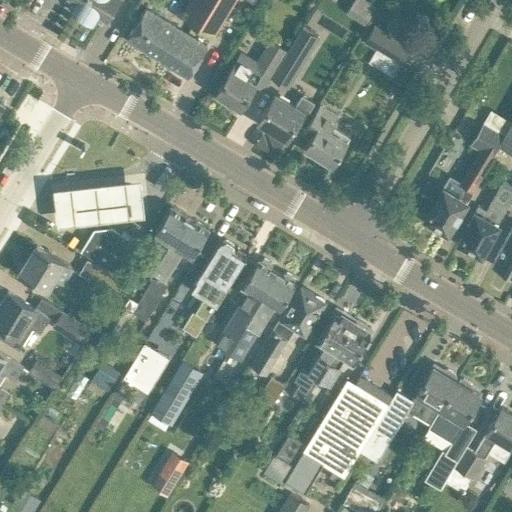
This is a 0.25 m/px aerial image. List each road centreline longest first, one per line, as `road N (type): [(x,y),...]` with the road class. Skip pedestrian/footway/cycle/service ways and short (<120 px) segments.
road 1 (tertiary): [(353,237),(84,81)]
road 2 (residential): [(353,237),(489,0)]
road 3 (tertiary): [(511,335),(353,237)]
road 4 (residential): [(84,81),(0,216)]
